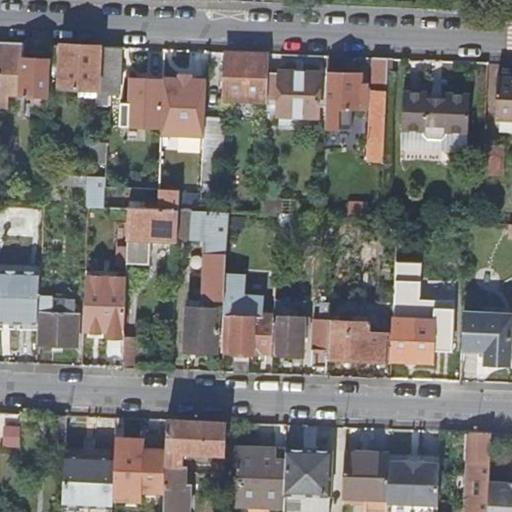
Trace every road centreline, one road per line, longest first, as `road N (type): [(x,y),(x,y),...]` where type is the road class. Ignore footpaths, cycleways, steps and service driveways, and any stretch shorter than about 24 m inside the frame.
road 1 (residential): [(511,44),(0,19)]
road 2 (residential): [(511,408),(0,387)]
